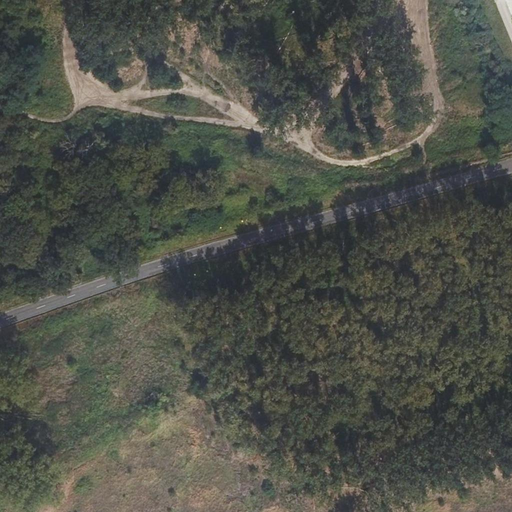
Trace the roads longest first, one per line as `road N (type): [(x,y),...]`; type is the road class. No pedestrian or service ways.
road 1 (tertiary): [(0,323),(511,164)]
road 2 (track): [(396,195),(364,186),(301,194),(0,110)]
